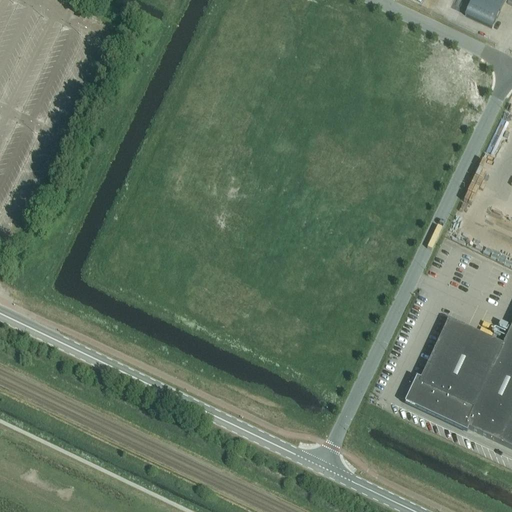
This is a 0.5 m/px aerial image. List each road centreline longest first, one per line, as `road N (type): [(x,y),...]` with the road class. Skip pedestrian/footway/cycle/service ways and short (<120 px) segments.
road 1 (unclassified): [(322,467),(510,67)]
road 2 (tertiary): [(322,467),(0,313)]
road 3 (unknown): [(0,230),(97,44),(94,28),(81,22)]
road 4 (unclassified): [(510,67),(381,0)]
